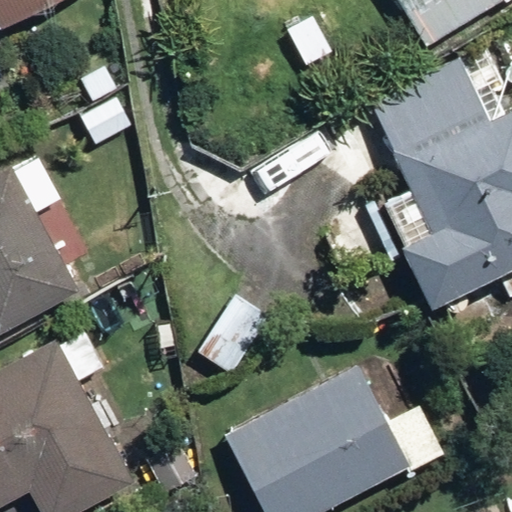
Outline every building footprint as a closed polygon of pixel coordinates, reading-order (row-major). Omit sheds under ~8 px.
[(0,0),(0,24),(48,0),(0,0)] [(96,145),(129,127),(113,97),(122,93),(93,42),(63,58),(91,110),(80,116),(96,145)] [(511,263),(511,104),(501,110),(491,89),(502,84),(484,43),(363,97),(404,189),(379,201),(398,243),(395,244),(423,306),(511,263)] [(9,163),(0,167),(0,331),(77,290),(9,163)] [(56,343),(53,338),(0,366),(0,503),(26,489),(39,511),(72,511),(131,480),(76,380),(103,365),(83,328),(56,343)] [(355,361),(221,432),(262,511),(309,511),(405,463),(406,466),(438,450),(414,400),(382,417),(355,361)]
